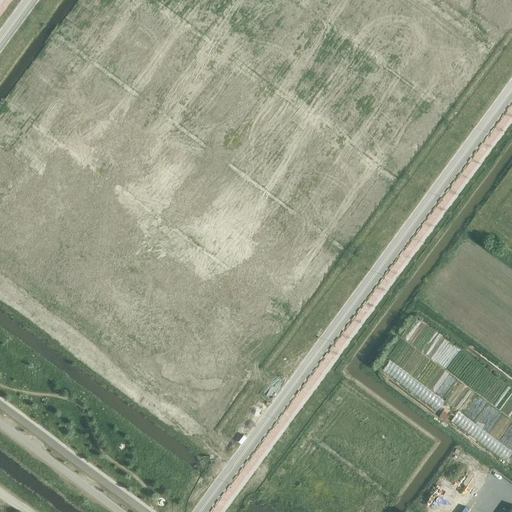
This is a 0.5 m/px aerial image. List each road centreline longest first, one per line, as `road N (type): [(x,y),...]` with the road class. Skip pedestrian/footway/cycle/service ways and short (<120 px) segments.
road 1 (unclassified): [(511,89),(199,511)]
road 2 (tertiary): [(119,511),(0,423)]
